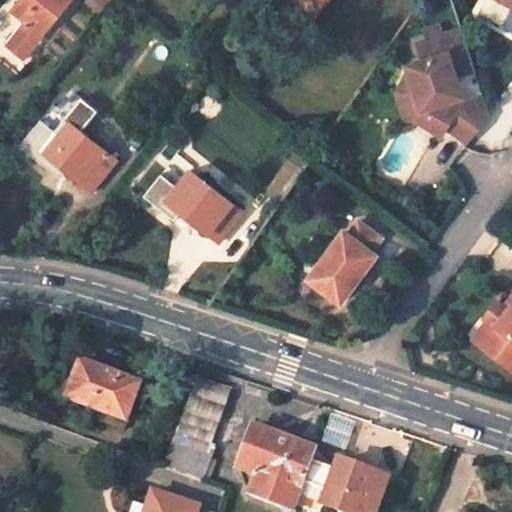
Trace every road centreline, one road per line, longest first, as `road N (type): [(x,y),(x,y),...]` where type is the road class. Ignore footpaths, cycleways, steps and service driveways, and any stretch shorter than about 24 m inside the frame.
road 1 (tertiary): [(365,386),(68,291),(0,281)]
road 2 (residential): [(365,386),(385,344),(511,172)]
road 3 (tertiary): [(511,434),(365,386)]
